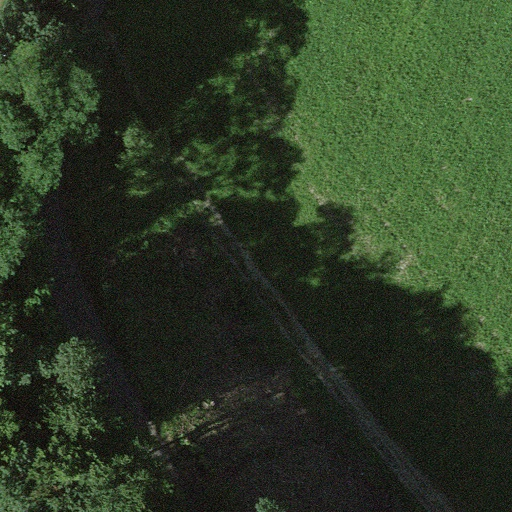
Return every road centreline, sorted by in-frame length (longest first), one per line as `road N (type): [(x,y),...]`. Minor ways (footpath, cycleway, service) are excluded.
road 1 (track): [(509,511),(349,365),(178,172),(83,23)]
road 2 (unclassified): [(95,0),(45,95),(37,201),(63,333),(162,511)]
